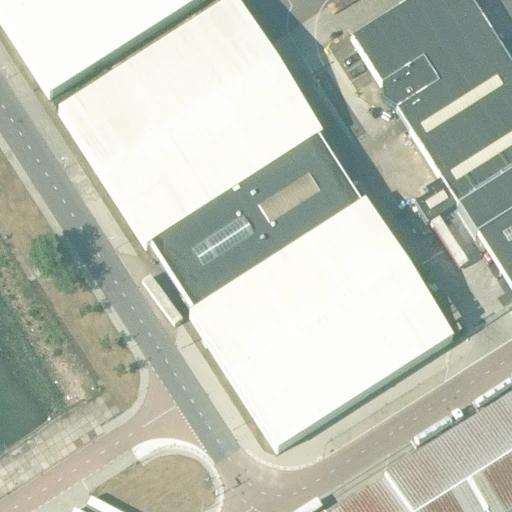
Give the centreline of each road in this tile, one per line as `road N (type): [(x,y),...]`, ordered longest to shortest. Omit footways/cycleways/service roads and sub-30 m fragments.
road 1 (unknown): [(308,0),(308,33),(329,85),(493,362)]
road 2 (unclassified): [(185,400),(0,108)]
road 3 (unclassified): [(267,502),(511,351)]
road 4 (unclassified): [(12,511),(185,400)]
road 5 (unclassified): [(267,502),(245,495),(185,400)]
